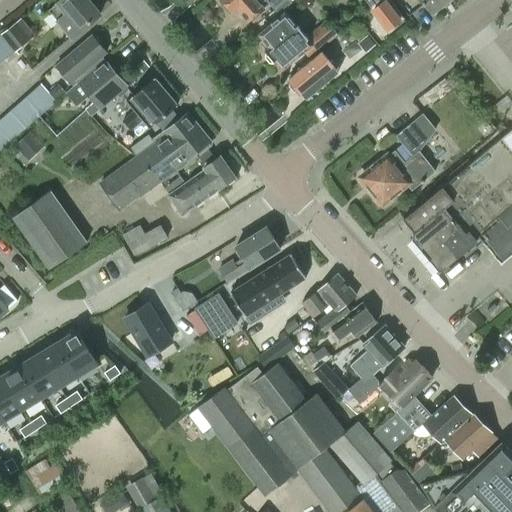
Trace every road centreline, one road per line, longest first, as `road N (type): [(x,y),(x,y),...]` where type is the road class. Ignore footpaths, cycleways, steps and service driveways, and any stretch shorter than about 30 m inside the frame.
road 1 (residential): [(511,424),(291,193)]
road 2 (residential): [(276,177),(502,0)]
road 3 (residential): [(53,317),(82,310),(291,193)]
road 4 (residential): [(276,177),(124,0)]
